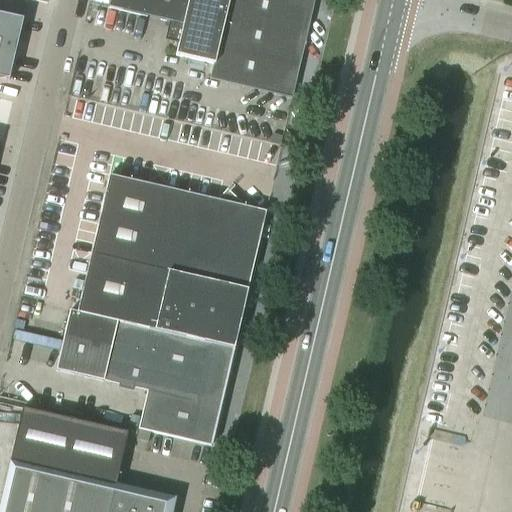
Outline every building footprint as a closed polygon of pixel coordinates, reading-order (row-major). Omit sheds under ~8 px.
[(109,0),(107,8),(107,9),(173,24),(169,39),(178,42),(175,57),(213,65),(209,80),(291,99),(314,0),(109,0)] [(0,79),(8,81),(21,21),(0,15),(0,79)] [(108,177),(76,314),(233,350),(265,213),(108,177)] [(211,448),(233,350),(76,314),(69,312),(55,372),(146,393),(138,431),(211,448)] [(9,465),(0,504),(0,511),(171,511),(174,500),(116,487),(128,434),(22,410),(9,465)]
